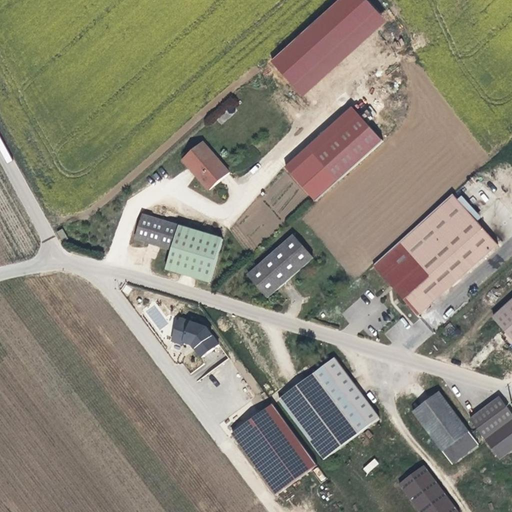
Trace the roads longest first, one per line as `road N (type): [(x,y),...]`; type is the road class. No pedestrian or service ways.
road 1 (unclassified): [(61,260),(511,391)]
road 2 (track): [(112,275),(109,287),(279,511)]
road 3 (track): [(386,354),(392,412),(467,511)]
road 4 (unclassified): [(0,145),(61,260)]
